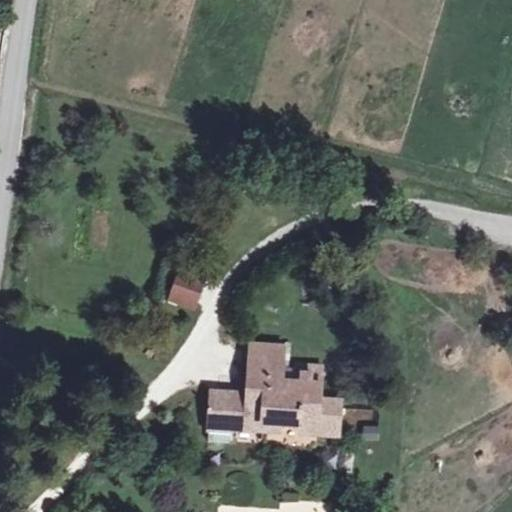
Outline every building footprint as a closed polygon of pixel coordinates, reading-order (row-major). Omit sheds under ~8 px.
[(196,309),(207,276),(180,267),(168,299),(196,309)] [(294,417),(315,419),(331,421),(331,433),(351,435),(354,404),(333,402),(333,395),(336,366),(312,362),(310,377),(300,376),(300,342),(263,341),(261,386),(268,387),(267,394),(227,390),(227,423),(279,429),(281,415),(294,417)] [(354,398),(333,395),(333,402),(354,404),(354,398)] [(292,431),(294,417),(281,415),(279,429),(292,431)] [(315,432),(331,433),(331,421),(315,419),(315,432)]
